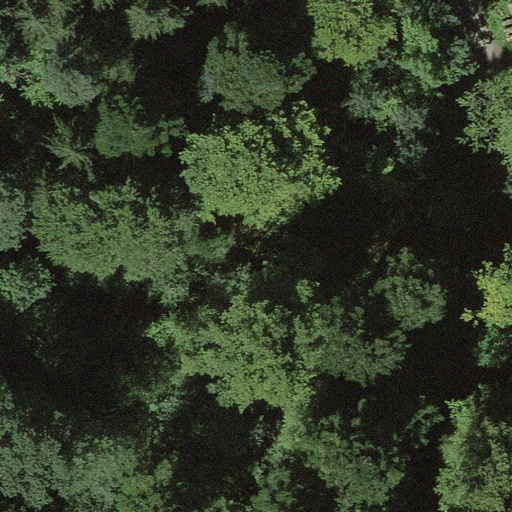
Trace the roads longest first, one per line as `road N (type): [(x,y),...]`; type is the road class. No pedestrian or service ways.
road 1 (track): [(211,0),(207,159),(178,256),(68,449)]
road 2 (track): [(511,127),(459,0)]
